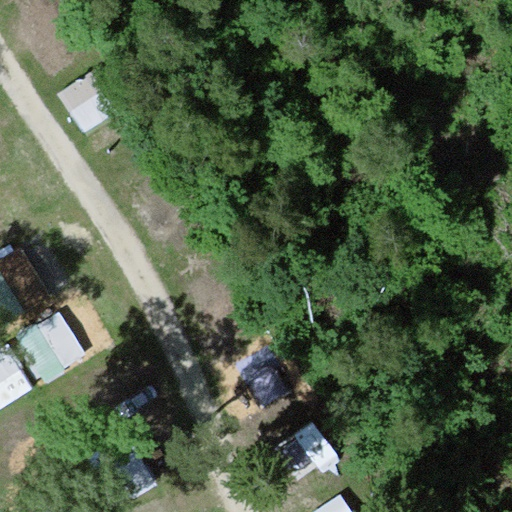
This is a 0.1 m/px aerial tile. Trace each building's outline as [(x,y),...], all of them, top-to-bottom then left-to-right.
[(150,113),(104,56),(67,86),(112,142),(150,113)] [(0,271),(17,305),(57,284),(33,236),(0,253),(0,271)] [(0,343),(0,396),(117,329),(94,289),(0,343)] [(296,351),(245,387),(272,424),(323,389),(296,351)] [(8,487),(19,511),(42,511),(79,495),(64,461),(8,487)]
